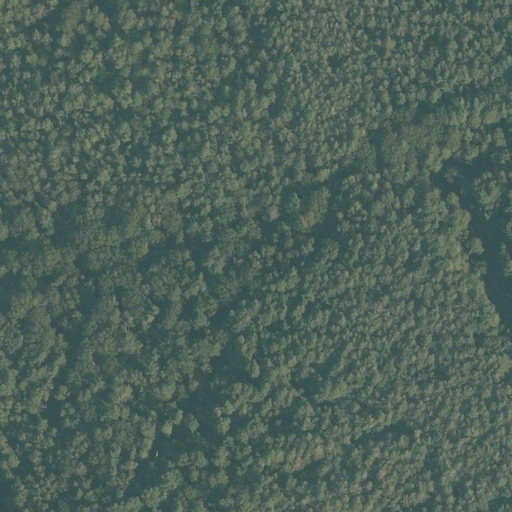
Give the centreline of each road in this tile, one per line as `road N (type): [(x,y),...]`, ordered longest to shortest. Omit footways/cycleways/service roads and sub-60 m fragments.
road 1 (track): [(65,262),(214,246),(301,208),(392,154)]
road 2 (track): [(0,98),(19,155),(60,226),(62,250)]
road 3 (unknown): [(60,226),(53,186),(0,84)]
road 4 (track): [(392,154),(511,97)]
